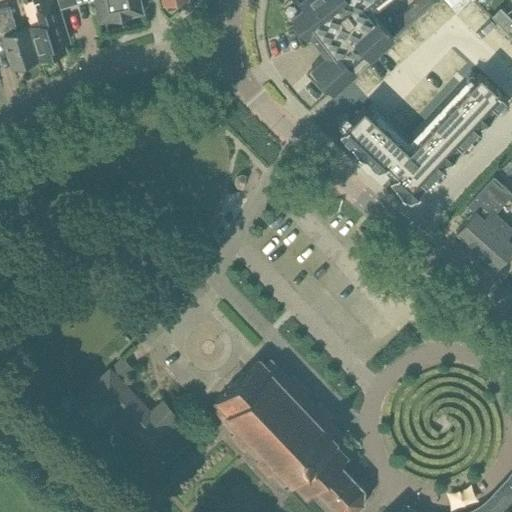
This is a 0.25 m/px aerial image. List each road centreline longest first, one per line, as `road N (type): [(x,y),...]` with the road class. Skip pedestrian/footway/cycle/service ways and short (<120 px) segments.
road 1 (tertiary): [(406,236),(247,91),(234,54)]
road 2 (unclassified): [(0,129),(104,75),(184,54),(234,54)]
road 3 (track): [(0,412),(119,511)]
road 4 (residential): [(406,236),(511,123)]
road 5 (tertiary): [(511,330),(406,236)]
